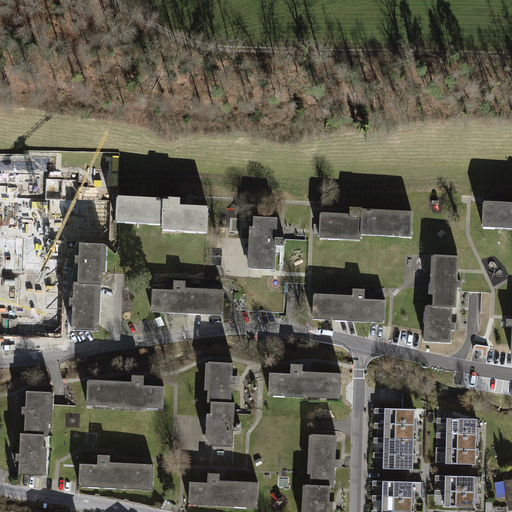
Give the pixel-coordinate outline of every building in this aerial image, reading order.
[(180,194),(117,191),(116,218),(162,220),(162,225),(206,227),(207,202),(179,200),(180,194)] [(511,200),(483,199),(482,221),(511,223),(511,200)] [(348,211),(319,209),(317,234),(359,237),(359,230),(409,234),(411,209),(349,204),(348,211)] [(255,224),(250,224),(248,264),(274,266),(278,215),(255,214),(255,224)] [(78,260),(77,281),(100,282),(101,269),(105,269),(106,241),(80,240),(79,252),(75,252),(75,260),(78,260)] [(434,291),(433,303),(453,304),(455,305),(458,271),(459,253),(432,251),(429,291),(434,291)] [(173,288),(152,287),(151,309),(223,313),(225,288),(185,286),(186,279),(174,278),(173,288)] [(77,281),(74,281),(73,295),(70,295),(69,302),(73,303),(72,326),(98,328),(100,282),(77,281)] [(353,295),(314,292),(312,318),(383,323),(385,298),(365,297),(365,288),(353,287),(353,295)] [(453,304),(433,303),(426,303),(424,338),(450,340),(451,327),(455,327),(455,324),(456,319),(452,319),(453,304)] [(208,400),(212,400),(231,401),(232,380),(236,380),(237,373),(233,373),(233,361),(206,359),(205,386),(209,386),(208,400)] [(291,371),(270,370),(269,392),(339,396),(341,371),(302,368),(303,362),(292,361),(291,371)] [(132,378),(88,376),(87,403),(162,407),(164,384),(143,383),(144,373),(132,372),(132,378)] [(26,414),(25,434),(44,435),(48,435),(49,423),(52,423),(54,393),(27,391),(26,407),(22,407),(22,414),(26,414)] [(231,401),(212,400),(212,412),(207,411),(206,443),(233,444),(234,428),(237,428),(237,421),(234,421),(235,401),(231,401)] [(415,407),(385,406),(384,421),(414,422),(415,407)] [(383,466),(383,407),(375,407),(374,466),(383,466)] [(477,417),(447,416),(447,432),(476,432),(477,417)] [(414,422),(384,421),(384,437),(414,438),(414,422)] [(312,471),(312,483),(330,483),(335,483),(335,466),(339,466),(339,463),(339,457),(336,457),(337,433),(310,432),(308,471),(312,471)] [(476,432),(447,432),(446,447),(476,447),(476,432)] [(20,461),(19,474),(46,475),(47,448),(44,448),(44,435),(25,434),(21,433),(20,454),(16,453),(16,461),(20,461)] [(414,438),(384,437),(384,444),(384,451),(413,452),(414,438)] [(476,447),(446,447),(446,462),(476,462),(476,447)] [(413,452),(384,451),(383,466),(413,467),(413,452)] [(97,464),(80,464),(78,486),(151,489),(153,464),(109,462),(109,455),(98,455),(97,464)] [(511,511),(511,469),(504,471),(506,483),(497,485),(500,501),(509,500),(511,511)] [(207,481),(190,480),(189,502),(257,505),(258,480),(220,478),(220,472),(208,471),(207,481)] [(475,474),(445,473),(445,488),(474,489),(475,474)] [(444,503),(444,474),(436,474),(435,503),(444,503)] [(383,479),(382,494),(412,495),(413,480),(383,479)] [(312,483),(302,482),(301,511),(328,511),(329,508),(332,508),(333,504),(333,499),(329,499),(330,483),(312,483)] [(474,489),(445,488),(444,504),(474,504),(474,489)] [(382,494),(382,509),(412,510),(412,495),(382,494)]
